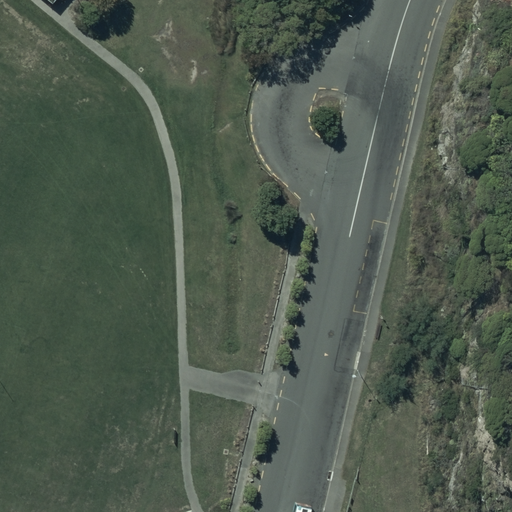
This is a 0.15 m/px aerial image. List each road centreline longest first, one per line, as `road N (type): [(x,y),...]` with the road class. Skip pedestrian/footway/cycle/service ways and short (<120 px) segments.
road 1 (tertiary): [(288,511),(410,0)]
road 2 (unknown): [(511,475),(371,324)]
